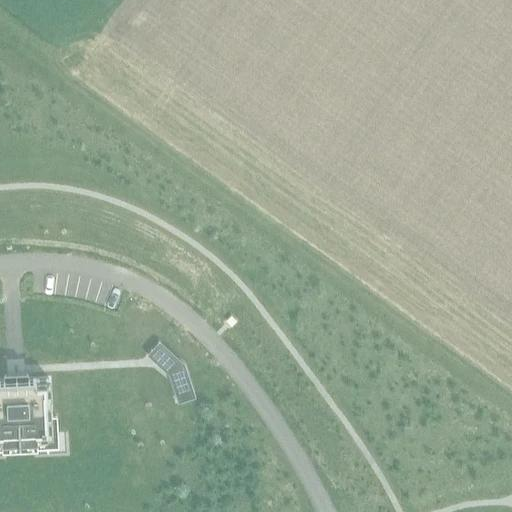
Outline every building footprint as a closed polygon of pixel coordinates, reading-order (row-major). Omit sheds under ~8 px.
[(159,341),(150,351),(158,358),(167,349),(160,343),(159,341)] [(167,349),(158,358),(166,365),(174,355),(167,349)] [(174,355),(166,365),(173,371),(184,364),(174,355)] [(184,364),(173,371),(176,381),(188,377),(184,364)] [(188,377),(176,381),(179,390),(191,386),(188,377)] [(0,438),(1,438),(2,439),(36,438),(36,437),(51,436),(49,398),(50,398),(49,379),(35,379),(35,378),(0,380),(0,438)] [(191,386),(179,390),(183,400),(195,396),(194,395),(191,386)]
